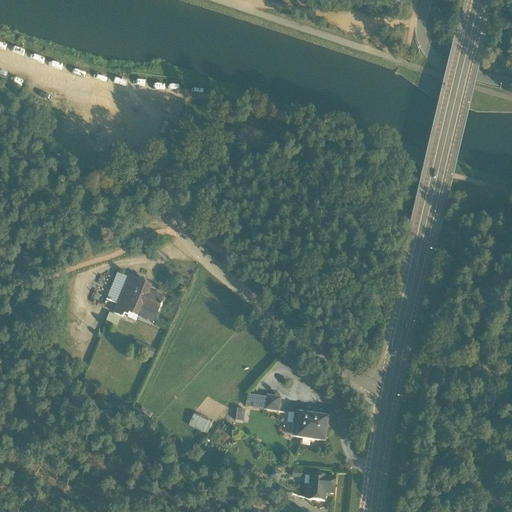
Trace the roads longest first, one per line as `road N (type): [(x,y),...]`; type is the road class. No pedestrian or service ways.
road 1 (secondary): [(386,398),(478,0)]
road 2 (track): [(487,186),(265,113),(189,93),(147,94)]
road 3 (unclassified): [(166,158),(178,227),(188,241),(356,386),(386,398)]
road 4 (track): [(0,191),(136,228),(178,227)]
road 5 (track): [(473,372),(453,374),(439,391),(422,511)]
road 6 (track): [(147,94),(44,76),(0,59)]
road 7 (unclassified): [(425,0),(419,35),(432,59),(477,77),(511,78)]
road 8 (track): [(473,372),(492,276),(511,241)]
road 9 (track): [(371,24),(240,0)]
